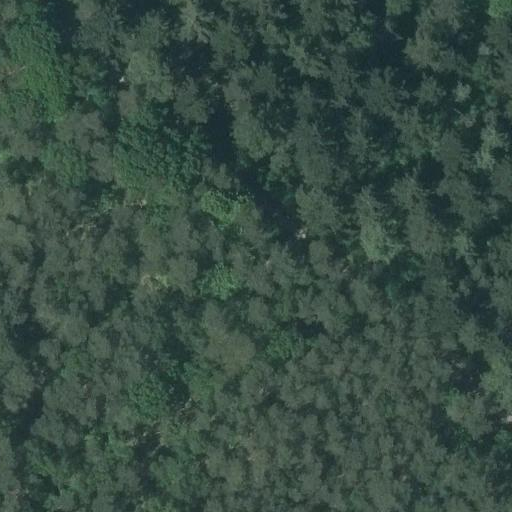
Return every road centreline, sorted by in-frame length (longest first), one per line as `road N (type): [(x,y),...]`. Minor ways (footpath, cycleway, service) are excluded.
road 1 (track): [(511,389),(72,0)]
road 2 (unknown): [(375,0),(511,105)]
